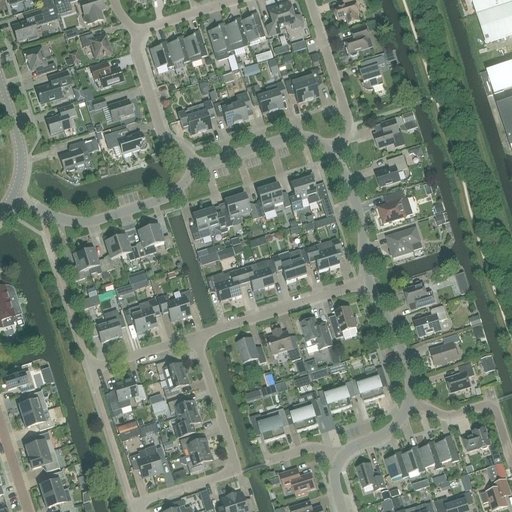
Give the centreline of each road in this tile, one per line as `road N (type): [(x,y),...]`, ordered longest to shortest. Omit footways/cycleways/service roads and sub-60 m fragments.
road 1 (residential): [(137,511),(144,500),(234,471),(194,337)]
road 2 (residential): [(13,193),(57,219),(93,221),(170,195),(198,168)]
road 3 (residential): [(194,337),(367,282)]
road 4 (residential): [(329,150),(348,125),(309,0)]
road 5 (residential): [(198,168),(163,136),(134,50),(138,34)]
road 6 (residential): [(409,402),(395,425),(342,455),(332,482),(340,511)]
road 7 (residential): [(511,462),(489,407),(446,415),(409,402)]
road 8 (residential): [(198,168),(285,137),(311,138),(329,150)]
road 9 (residential): [(329,150),(358,215),(367,282)]
road 10 (residential): [(367,282),(394,332),(409,402)]
